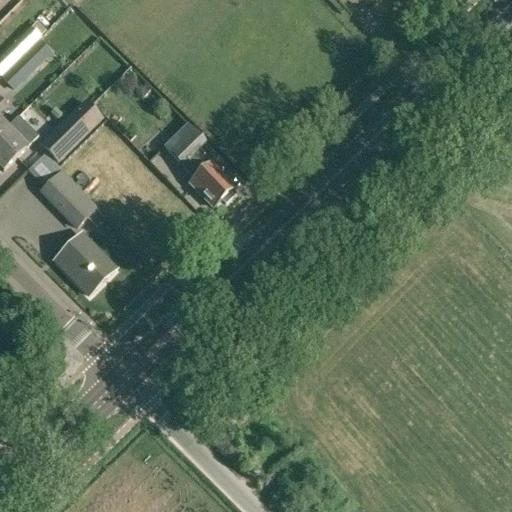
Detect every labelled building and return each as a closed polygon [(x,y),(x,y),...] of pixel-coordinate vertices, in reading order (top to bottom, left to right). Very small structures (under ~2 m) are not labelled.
[(25,57),(2,79),(1,80),(14,93),(52,56),(39,43),(25,57)] [(0,77),(2,79),(25,57),(15,46),(0,60),(0,77)] [(0,138),(8,131),(0,122),(0,119),(10,110),(0,99),(0,138)] [(101,121),(85,105),(55,135),(71,151),(101,121)] [(163,150),(182,170),(183,168),(195,181),(189,186),(204,202),(206,200),(216,211),(235,192),(223,180),(224,179),(199,153),(206,146),(188,127),(163,150)] [(8,131),(0,138),(0,169),(4,174),(39,139),(31,130),(19,142),(8,131)] [(29,176),(43,191),(39,195),(76,234),(98,212),(62,174),(61,174),(47,159),(29,176)] [(89,298),(115,273),(80,238),(55,263),(89,298)]
